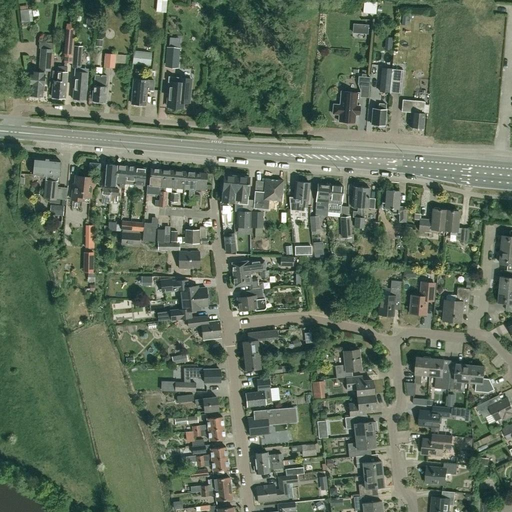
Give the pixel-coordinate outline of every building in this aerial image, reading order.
[(156,0),(156,12),(166,13),(167,0),(156,0)] [(376,14),(377,2),(364,0),(363,13),(376,14)] [(29,19),(41,18),(40,10),(28,11),(29,19)] [(66,28),(64,54),(72,55),(75,29),(66,28)] [(32,97),(36,98),(37,96),(42,96),(45,66),(50,67),(52,49),(53,49),(53,43),(39,42),(39,48),(40,48),(39,70),(38,70),(38,72),(32,71),(32,73),(30,73),(30,76),(28,77),(28,80),(29,82),(29,84),(31,85),(30,95),(31,95),(32,97)] [(76,68),(80,68),(82,46),(73,46),(72,61),(72,68),(76,68)] [(179,49),(167,48),(166,58),(178,59),(179,49)] [(133,51),(132,64),(150,66),(151,53),(133,51)] [(114,69),(115,54),(104,53),(103,68),(114,69)] [(51,81),(53,82),(51,97),(64,98),(66,82),(65,82),(66,72),(67,67),(58,66),(57,71),(52,70),(51,81)] [(80,68),(76,68),(75,77),(74,77),(72,99),(74,99),(74,100),(74,101),(79,101),(80,101),(80,99),(85,100),(86,85),(87,85),(88,68),(80,68)] [(391,69),(382,68),(380,92),(389,92),(391,69)] [(403,70),(393,69),(391,69),(389,92),(401,93),(403,70)] [(98,103),(98,101),(104,101),(105,87),(106,79),(106,76),(94,75),(93,86),(92,100),(94,100),(94,102),(98,103)] [(368,98),(369,77),(357,76),(357,84),(359,90),(359,93),(341,92),(340,105),(333,104),(332,114),(339,115),(338,121),(355,123),(355,115),(359,115),(360,106),(356,105),(357,100),(358,100),(358,97),(368,98)] [(191,80),(169,78),(167,106),(173,107),(177,107),(183,108),(183,102),(189,102),(191,80)] [(154,90),(154,81),(135,79),(134,91),(133,91),(132,104),(144,105),(144,97),(146,98),(147,89),(154,90)] [(422,128),(423,113),(424,102),(402,100),(401,112),(410,113),(409,119),(411,119),(410,127),(422,128)] [(383,125),(385,104),(378,103),(377,110),(372,109),(371,124),(373,124),(373,126),(378,126),(378,125),(383,125)] [(55,199),(59,160),(34,157),(33,174),(39,175),(39,177),(45,177),(43,198),(55,199)] [(115,182),(116,165),(107,164),(105,181),(115,182)] [(124,183),(126,166),(116,165),(115,182),(119,183),(119,187),(124,188),(124,183)] [(133,184),(135,167),(126,166),(124,183),(133,184)] [(135,167),(133,184),(143,185),(145,168),(135,167)] [(159,186),(160,178),(161,178),(161,174),(160,174),(160,169),(150,168),(149,185),(154,185),(154,190),(159,191),(160,186),(159,186)] [(165,191),(165,187),(171,187),(172,175),(170,175),(170,170),(160,169),(160,174),(161,174),(161,178),(160,178),(159,186),(160,186),(159,191),(160,191),(159,200),(159,206),(165,207),(166,192),(165,191)] [(186,176),(186,171),(170,170),(170,175),(172,175),(171,187),(183,188),(184,180),(183,180),(183,176),(186,176)] [(196,177),(196,172),(186,171),(186,176),(183,176),(183,180),(184,180),(183,188),(189,189),(188,197),(192,198),(193,194),(193,189),(194,189),(195,181),(194,181),(194,177),(196,177)] [(196,172),(196,177),(194,177),(194,181),(195,181),(194,189),(205,190),(207,173),(196,172)] [(234,202),(234,194),(236,175),(224,174),(221,202),(230,203),(234,203),(234,202)] [(234,194),(234,202),(246,203),(249,176),(248,176),(246,174),(241,174),(240,175),(236,175),(234,194)] [(93,188),(94,180),(92,180),(92,177),(75,175),(73,189),(72,189),(71,199),(81,200),(82,196),(90,197),(91,187),(93,188)] [(280,201),(282,180),(265,179),(264,192),(254,191),(253,202),(254,202),(253,208),(268,209),(268,200),(280,201)] [(308,200),(309,183),(294,181),(293,198),(302,199),(301,207),(306,207),(307,200),(308,200)] [(328,202),(330,185),(317,183),(315,207),(315,212),(328,213),(328,212),(328,202)] [(328,202),(328,212),(340,213),(340,209),(342,186),(330,185),(328,202)] [(109,203),(110,188),(102,187),(102,188),(96,187),(96,199),(101,199),(101,203),(108,203),(109,203)] [(367,208),(369,188),(353,187),(351,206),(357,207),(357,211),(352,211),(352,217),(354,217),(354,227),(362,228),(364,212),(363,212),(363,208),(367,208)] [(110,188),(109,203),(118,204),(118,196),(118,189),(110,188)] [(405,222),(405,206),(397,206),(398,191),(385,190),(384,208),(392,208),(392,213),(399,213),(399,222),(405,222)] [(193,194),(192,198),(191,209),(199,210),(200,195),(194,194),(193,194)] [(63,216),(64,206),(50,205),(50,215),(63,216)] [(443,230),(445,211),(433,209),(432,220),(419,219),(418,231),(436,232),(436,229),(443,230)] [(250,212),(250,211),(236,211),(236,228),(250,228),(250,212)] [(250,212),(250,228),(254,228),(254,236),(262,236),(262,228),(263,212),(251,211),(250,211),(250,212)] [(445,211),(443,230),(450,231),(449,234),(456,235),(455,239),(459,240),(459,242),(465,242),(466,229),(461,228),(456,228),(458,212),(445,211)] [(311,231),(320,231),(319,215),(309,216),(311,231)] [(351,237),(350,216),(340,217),(341,238),(345,237),(345,242),(354,241),(353,237),(351,237)] [(130,231),(131,221),(121,220),(120,229),(122,229),(122,230),(130,231)] [(139,231),(142,231),(143,222),(131,221),(130,231),(139,231)] [(154,242),(155,228),(151,228),(151,223),(144,223),(142,241),(154,242)] [(85,225),(85,248),(94,248),(94,225),(85,225)] [(199,230),(199,238),(200,238),(200,243),(208,243),(208,238),(211,238),(211,229),(199,228),(199,230)] [(169,243),(169,235),(164,235),(164,229),(157,229),(156,242),(158,242),(158,243),(169,243)] [(199,244),(199,238),(199,230),(185,229),(185,244),(199,244)] [(139,231),(130,231),(122,230),(122,232),(121,232),(120,245),(139,247),(139,233),(139,231)] [(179,243),(181,243),(181,242),(184,242),(184,237),(177,237),(177,231),(171,231),(170,243),(179,243)] [(225,244),(235,243),(234,233),(228,234),(229,236),(224,237),(225,244)] [(501,250),(511,251),(511,236),(502,236),(501,250)] [(313,243),(315,257),(323,256),(322,242),(313,243)] [(235,243),(225,244),(225,252),(235,251),(235,243)] [(294,246),(295,255),(311,254),(311,246),(294,246)] [(511,251),(501,250),(500,264),(511,265),(511,271),(511,251)] [(198,268),(199,252),(179,251),(179,268),(198,268)] [(83,252),(83,272),(93,272),(94,252),(83,252)] [(293,266),(293,257),(280,256),(280,266),(293,266)] [(233,274),(250,273),(256,272),(266,271),(264,259),(231,263),(233,274)] [(258,282),(257,278),(250,279),(250,273),(233,274),(234,286),(248,284),(249,290),(262,289),(264,288),(263,282),(258,282)] [(511,278),(501,277),(500,290),(511,291),(511,278)] [(180,299),(206,296),(205,287),(197,288),(197,285),(187,286),(186,279),(170,281),(170,278),(160,279),(161,290),(163,292),(179,290),(180,299)] [(401,289),(402,282),(391,281),(390,288),(389,296),(380,295),(378,315),(392,316),(394,300),(400,300),(401,289)] [(426,301),(432,301),(434,284),(421,283),(420,296),(410,296),(409,314),(425,315),(426,301)] [(467,314),(469,289),(456,288),(456,295),(448,294),(446,296),(445,301),(444,301),(442,321),(459,322),(460,313),(467,314)] [(265,298),(263,298),(262,289),(249,290),(250,296),(237,297),(238,310),(255,308),(255,310),(264,309),(266,307),(265,298)] [(511,291),(500,290),(498,303),(510,304),(510,311),(511,311),(511,291)] [(187,318),(190,317),(190,310),(200,309),(199,306),(207,306),(206,296),(180,299),(181,309),(169,311),(170,320),(187,318)] [(190,317),(187,318),(188,327),(201,325),(202,339),(220,337),(219,321),(207,322),(207,316),(190,317)] [(244,356),(259,354),(257,341),(265,340),(265,339),(276,338),(276,330),(247,333),(248,341),(242,342),(244,356)] [(345,378),(351,377),(351,371),(360,370),(358,350),(342,352),(344,365),(335,366),(336,379),(345,378)] [(173,365),(181,363),(188,361),(186,354),(171,357),(173,365)] [(259,354),(244,356),(245,370),(261,368),(259,354)] [(429,375),(431,359),(417,358),(414,384),(421,384),(422,375),(429,375)] [(448,390),(448,389),(449,376),(450,371),(443,370),(444,360),(431,359),(429,375),(435,376),(434,389),(448,390)] [(469,382),(470,366),(457,364),(456,376),(449,376),(448,389),(461,390),(462,382),(469,382)] [(269,374),(281,372),(281,365),(268,367),(269,374)] [(470,366),(469,382),(476,383),(475,392),(488,393),(494,390),(489,379),(483,379),(484,367),(470,366)] [(189,368),(183,368),(184,377),(190,377),(204,377),(204,382),(220,382),(220,369),(203,369),(203,367),(189,368)] [(247,406),(265,404),(265,401),(271,401),(268,376),(256,377),(257,392),(245,393),(247,406)] [(356,396),(373,395),(371,381),(361,382),(361,376),(351,377),(345,378),(346,390),(355,389),(356,396)] [(314,396),(326,395),(325,380),(313,380),(314,396)] [(175,382),(174,391),(195,392),(195,383),(190,382),(184,382),(175,382)] [(177,403),(193,401),(193,394),(176,396),(177,403)] [(365,416),(364,409),(374,408),(373,395),(356,396),(357,404),(348,405),(349,417),(359,416),(365,416)] [(218,410),(217,398),(203,399),(195,400),(196,406),(203,405),(204,411),(218,410)] [(511,408),(507,398),(500,401),(500,402),(496,404),(493,398),(477,406),(484,419),(492,414),(496,421),(504,417),(506,420),(511,416),(511,408)] [(450,417),(451,408),(433,406),(433,413),(420,411),(419,426),(433,427),(432,432),(440,433),(441,416),(450,417)] [(254,418),(248,418),(250,436),(268,434),(267,424),(295,421),(293,407),(253,411),(254,418)] [(187,424),(198,423),(197,416),(183,417),(174,419),(175,424),(187,423),(187,424)] [(354,437),(374,435),(373,430),(376,430),(376,422),(372,423),(372,422),(360,423),(359,416),(349,417),(345,418),(346,428),(353,428),(354,429),(354,437)] [(192,431),(224,428),(222,417),(206,418),(207,425),(192,426),(192,431)] [(511,437),(511,424),(502,429),(507,440),(511,437)] [(224,428),(192,431),(193,436),(208,435),(209,441),(225,439),(224,428)] [(451,449),(452,436),(451,436),(444,435),(432,434),(432,440),(423,439),(422,454),(443,456),(443,449),(451,449)] [(363,456),(363,449),(375,447),(374,435),(354,437),(355,443),(347,444),(348,457),(355,457),(363,456)] [(301,445),(302,451),(302,457),(316,456),(315,444),(301,445)] [(190,462),(227,458),(226,447),(210,449),(210,454),(202,455),(202,456),(189,457),(190,462)] [(253,464),(282,460),(281,453),(274,454),(274,455),(267,456),(267,452),(254,454),(254,457),(253,457),(253,464)] [(363,476),(382,474),(380,461),(368,462),(368,455),(363,456),(355,457),(356,469),(362,468),(363,476)] [(227,458),(190,462),(190,467),(211,465),(212,471),(228,469),(227,458)] [(282,460),(253,464),(254,470),(256,470),(256,473),(269,472),(269,469),(275,468),(276,468),(282,468),(282,460)] [(456,475),(457,465),(443,463),(443,470),(426,468),(425,482),(445,484),(446,474),(456,475)] [(296,474),(304,474),(303,467),(285,469),(286,475),(296,474)] [(297,480),(296,474),(286,475),(277,476),(279,489),(275,489),(275,487),(274,487),(274,485),(256,487),(258,503),(276,501),(288,499),(287,484),(297,482),(297,480)] [(359,497),(368,496),(372,495),(371,489),(383,487),(382,474),(363,476),(364,484),(358,485),(359,497)] [(215,490),(230,489),(229,477),(214,479),(214,485),(209,485),(193,487),(194,492),(201,491),(209,491),(215,490)] [(312,487),(319,486),(318,477),(311,479),(312,487)] [(230,489),(215,490),(215,495),(216,501),(232,499),(230,489)] [(442,491),(441,499),(432,498),(431,511),(449,511),(450,506),(453,506),(455,493),(442,491)] [(362,511),(381,511),(381,502),(368,503),(368,496),(359,497),(353,498),(354,511),(362,510),(362,511)] [(285,511),(295,511),(294,502),(277,503),(278,511),(275,511),(285,511)] [(326,509),(325,502),(318,503),(319,510),(326,509)]
